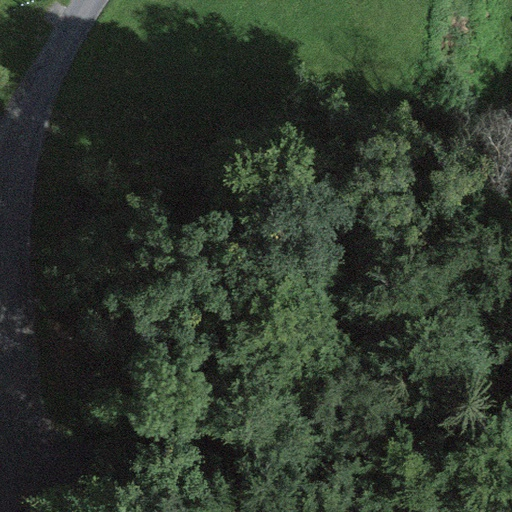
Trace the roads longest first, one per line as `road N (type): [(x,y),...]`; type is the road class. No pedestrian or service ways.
road 1 (unclassified): [(511,265),(0,489)]
road 2 (unclassified): [(90,0),(47,74),(22,141),(0,439)]
